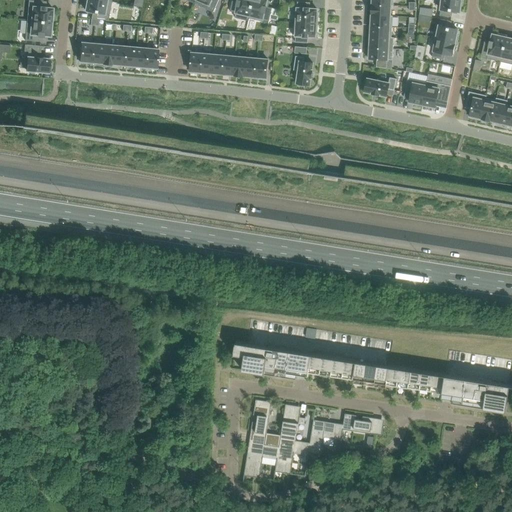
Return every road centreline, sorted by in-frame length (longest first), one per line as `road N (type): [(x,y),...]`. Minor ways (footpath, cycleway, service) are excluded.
road 1 (motorway): [(0,204),(511,287)]
road 2 (motorway): [(511,253),(0,172)]
road 3 (residential): [(404,411),(242,385),(235,391),(232,484),(250,496),(297,491),(336,473),(394,445),(402,425)]
road 4 (residential): [(62,71),(336,105)]
